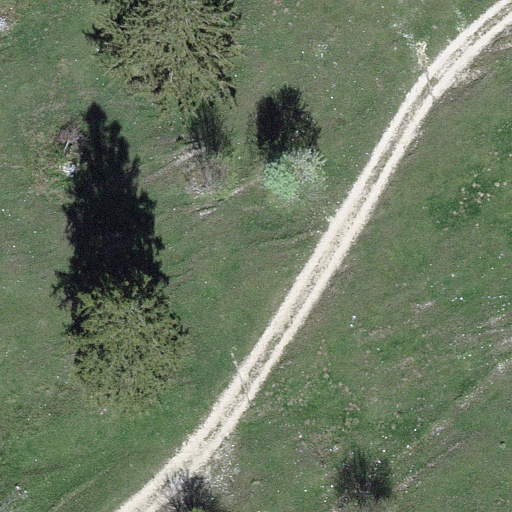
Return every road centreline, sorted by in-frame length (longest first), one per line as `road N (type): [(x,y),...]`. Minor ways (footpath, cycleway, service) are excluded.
road 1 (track): [(126,511),(215,424),(417,102),(511,2)]
road 2 (track): [(215,424),(0,454)]
